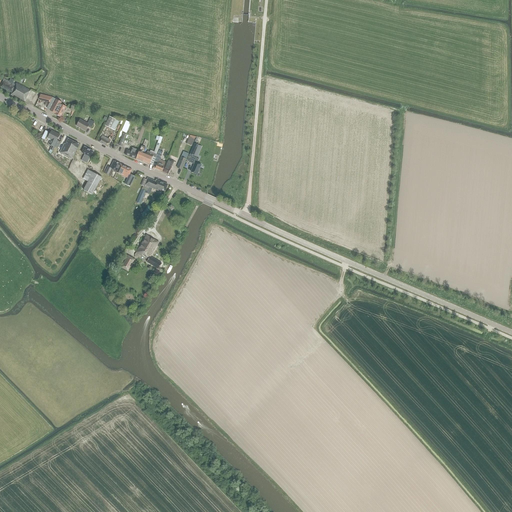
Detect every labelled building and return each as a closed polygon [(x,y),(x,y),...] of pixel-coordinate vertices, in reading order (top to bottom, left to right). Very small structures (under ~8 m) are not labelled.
[(30,90),(16,83),(16,85),(13,83),(14,81),(10,79),(9,82),(4,79),(0,87),(12,93),(11,95),(24,102),(30,90)] [(66,106),(61,103),(61,102),(52,97),(40,94),(39,99),(50,102),(54,104),(50,111),(55,114),(60,117),(64,111),(65,110),(66,108),(66,107),(66,106)] [(119,121),(109,116),(104,125),(114,131),(119,121)] [(76,126),(86,131),(88,127),(91,128),(94,122),(90,119),(87,123),(80,119),(76,126)] [(45,131),(42,138),(44,140),(47,135),(49,136),(50,133),(45,131)] [(57,140),(60,135),(51,131),(50,133),(49,136),(48,138),(51,139),(48,144),(52,146),(49,152),(51,153),(54,147),(57,148),(60,142),(57,140)] [(127,135),(126,134),(123,133),(118,145),(122,147),(127,135)] [(111,140),(112,138),(109,137),(108,139),(102,135),(101,138),(99,142),(108,147),(110,143),(111,140)] [(154,151),(153,153),(156,154),(160,144),(163,137),(160,136),(157,143),(154,151)] [(189,137),(186,144),(192,146),(194,139),(189,137)] [(72,159),(79,145),(78,144),(68,139),(65,144),(64,143),(60,153),(72,159)] [(192,155),(194,156),(198,145),(194,143),(190,154),(190,155),(192,156),(192,155)] [(139,152),(136,159),(149,165),(150,164),(153,156),(156,157),(157,154),(156,154),(153,153),(149,151),(149,152),(148,154),(148,153),(147,152),(147,153),(146,154),(144,153),(146,148),(141,146),(139,151),(139,152)] [(82,159),(81,161),(87,163),(89,159),(90,157),(93,151),(84,147),(81,153),(85,154),(82,159)] [(127,148),(125,155),(136,159),(139,152),(139,151),(139,150),(136,149),(137,149),(132,148),(132,149),(127,148)] [(156,157),(152,165),(153,165),(156,166),(155,168),(162,171),(166,163),(163,161),(159,160),(160,158),(162,152),(159,150),(157,154),(156,157)] [(199,159),(192,156),(190,155),(189,154),(186,160),(190,161),(189,162),(194,164),(191,172),(197,174),(201,165),(197,163),(199,159)] [(181,157),(177,168),(182,170),(186,159),(181,157)] [(166,163),(162,171),(168,174),(172,165),(174,161),(167,159),(166,163)] [(106,170),(105,173),(108,175),(111,176),(113,171),(112,170),(113,169),(117,171),(120,164),(114,161),(110,168),(108,167),(106,170)] [(81,176),(86,166),(82,163),(81,166),(80,165),(76,173),(81,176)] [(117,171),(116,173),(121,175),(122,174),(124,175),(125,173),(123,172),(126,167),(120,164),(117,171)] [(126,167),(123,172),(125,173),(129,175),(130,174),(132,170),(126,167)] [(102,177),(86,168),(82,175),(84,176),(83,179),(88,181),(83,190),(92,195),(102,177)] [(127,178),(125,184),(130,187),(135,177),(130,174),(129,175),(127,178)] [(165,191),(167,185),(156,180),(156,182),(148,178),(145,185),(144,187),(149,189),(149,187),(161,191),(161,190),(165,191)] [(135,179),(130,190),(134,192),(139,181),(135,179)] [(144,186),(143,186),(136,202),(140,204),(146,191),(147,192),(149,189),(144,187),(144,186)] [(147,218),(152,207),(147,205),(143,216),(147,218)] [(162,263),(150,257),(159,242),(146,235),(136,252),(148,259),(147,262),(158,269),(162,263)] [(128,271),(135,260),(128,256),(121,267),(128,271)]
